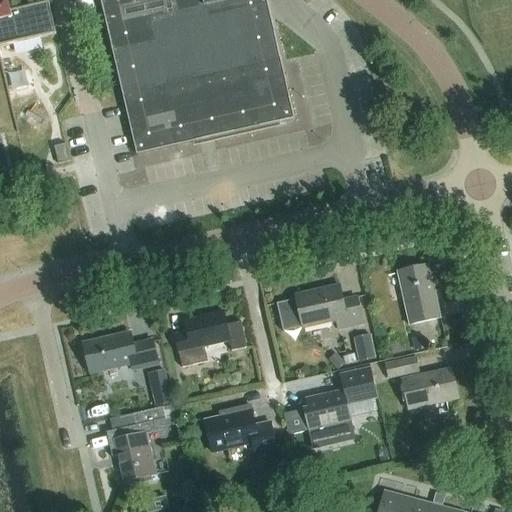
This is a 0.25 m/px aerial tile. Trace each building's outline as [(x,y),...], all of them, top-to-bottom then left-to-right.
[(75,0),(78,12),(93,8),(91,0),(75,0)] [(280,60),(266,0),(100,0),(136,156),(190,144),(294,120),(280,60)] [(8,1),(0,2),(0,138),(19,134),(0,55),(0,48),(56,36),(49,4),(11,13),(8,1)] [(408,326),(440,319),(428,265),(397,272),(408,326)] [(296,300),(276,305),(282,328),(301,324),(303,330),(337,322),(338,329),(363,324),(357,298),(343,301),(339,286),(295,296),(296,300)] [(240,323),(227,326),(224,312),(184,320),(187,333),(175,335),(181,367),(207,361),(204,347),(230,342),(232,351),(246,348),(240,323)] [(131,346),(129,334),(82,345),(89,374),(130,365),(132,371),(157,365),(152,341),(131,346)] [(359,364),(376,360),(371,336),(354,340),(359,364)] [(389,381),(419,374),(416,358),(385,364),(389,381)] [(308,410),(303,411),(309,432),(310,432),(313,446),(354,437),(351,422),(352,422),(348,406),(378,399),(370,369),(339,376),(343,392),(306,401),(308,410)] [(407,411),(458,400),(451,371),(401,382),(407,411)] [(359,405),(362,422),(384,417),(380,400),(359,405)] [(220,418),(204,422),(212,454),(251,445),(254,457),(277,452),(270,424),(255,427),(250,405),(217,413),(217,414),(219,413),(220,418)] [(164,409),(166,421),(178,419),(175,406),(164,409)] [(136,427),(107,434),(112,459),(116,458),(122,484),(138,481),(138,484),(151,481),(151,478),(155,477),(146,435),(168,430),(166,421),(164,409),(133,415),(136,427)] [(385,494),(380,511),(410,511),(414,502),(385,494)] [(414,502),(410,511),(441,511),(442,509),(414,502)]
